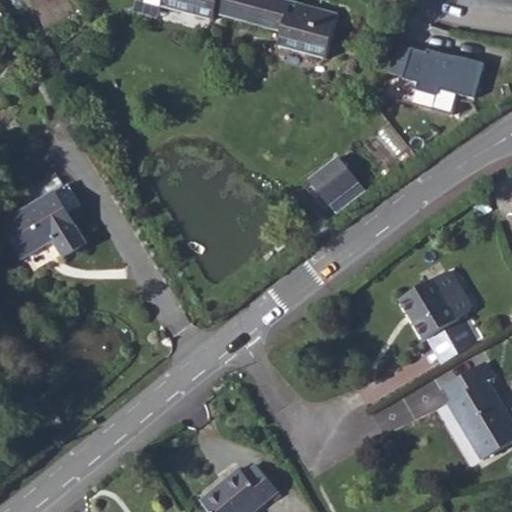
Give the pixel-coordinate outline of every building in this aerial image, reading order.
[(236,22),(242,0),(163,0),(162,8),(210,21),(212,15),(236,22)] [(339,18),(275,0),(242,0),(236,22),(281,34),(276,53),(325,67),(339,18)] [(442,88),(477,95),(484,60),(395,42),(388,77),(418,83),(417,91),(440,96),(442,88)] [(331,180),(343,196),(373,173),(361,158),(331,180)] [(61,196),(5,230),(29,270),(64,248),(72,262),(94,249),(61,196)] [(461,268),(451,267),(403,294),(428,335),(474,308),(477,297),(461,268)] [(485,339),(469,312),(428,335),(443,362),(485,339)] [(497,377),(487,359),(442,384),(450,399),(445,403),(477,459),(511,439),(511,426),(487,383),(497,377)] [(205,505),(211,511),(268,511),(285,500),(262,471),(248,481),(244,475),(205,505)]
